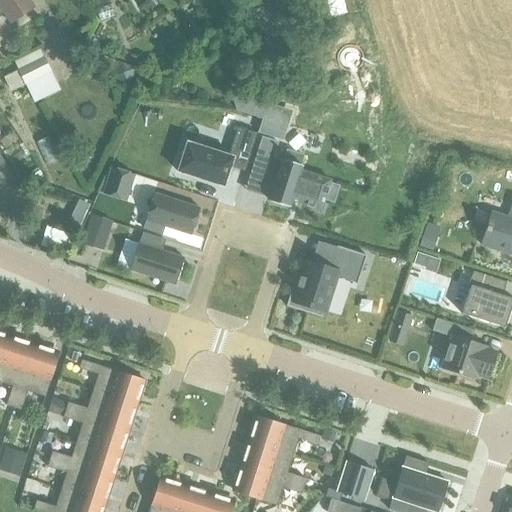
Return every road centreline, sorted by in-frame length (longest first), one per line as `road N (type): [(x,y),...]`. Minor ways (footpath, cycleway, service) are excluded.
road 1 (residential): [(190,329),(223,224),(279,241),(245,348)]
road 2 (residential): [(505,432),(245,348)]
road 3 (residential): [(190,329),(70,290),(0,257)]
road 4 (residential): [(245,348),(211,455),(157,438)]
